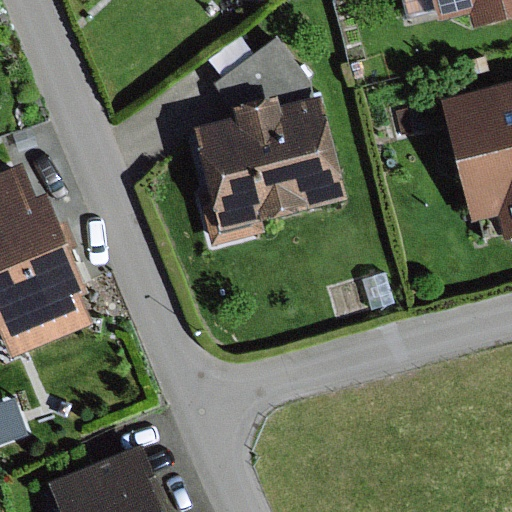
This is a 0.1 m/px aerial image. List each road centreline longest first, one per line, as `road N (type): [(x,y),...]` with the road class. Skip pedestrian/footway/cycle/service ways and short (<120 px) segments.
road 1 (residential): [(203,406),(35,0)]
road 2 (residential): [(203,406),(511,320)]
